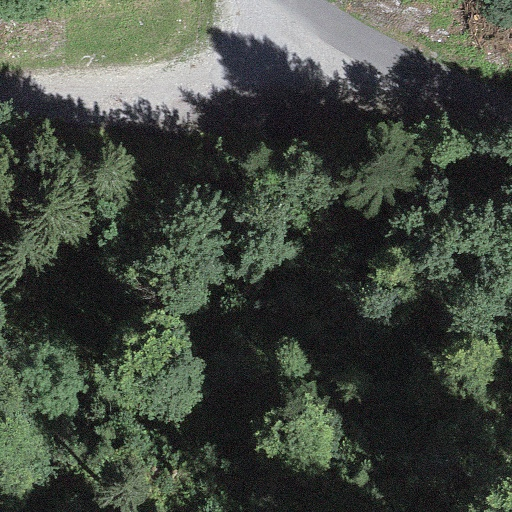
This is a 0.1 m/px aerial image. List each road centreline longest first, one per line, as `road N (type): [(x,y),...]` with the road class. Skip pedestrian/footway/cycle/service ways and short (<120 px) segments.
road 1 (track): [(356,34),(266,78),(154,100),(0,98)]
road 2 (unclassified): [(309,0),(356,34),(511,99)]
